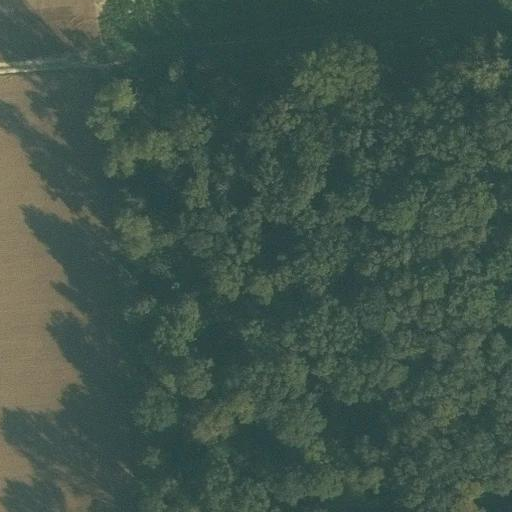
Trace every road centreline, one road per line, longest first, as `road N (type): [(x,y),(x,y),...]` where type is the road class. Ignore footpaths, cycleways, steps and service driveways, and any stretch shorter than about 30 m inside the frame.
road 1 (track): [(511,31),(0,68)]
road 2 (track): [(141,511),(103,60)]
